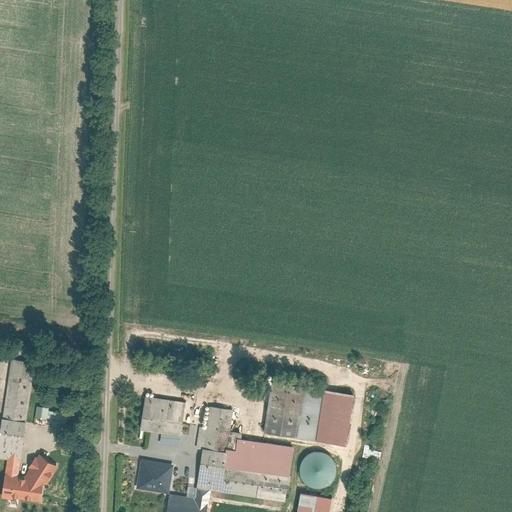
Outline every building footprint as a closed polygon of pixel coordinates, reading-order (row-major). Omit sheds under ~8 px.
[(0,428),(0,458),(7,459),(1,500),(41,505),(43,489),(57,469),(39,456),(24,477),(19,476),(35,365),(10,361),(0,428)] [(352,399),(270,386),(262,436),(345,449),(352,399)] [(185,406),(144,399),(139,432),(160,436),(159,444),(178,447),(185,406)] [(47,410),(36,409),(34,421),(44,422),(43,427),(66,430),(68,417),(46,414),(47,410)] [(235,412),(209,409),(203,450),(228,454),(240,456),(243,436),(232,435),(235,412)] [(379,461),(381,451),(369,448),(370,445),(365,443),(362,457),(379,461)] [(292,450),(261,446),(257,475),(288,480),(292,450)] [(288,480),(257,475),(226,470),(228,454),(203,450),(197,490),(209,492),(284,503),(288,480)] [(302,485),(332,483),(330,450),(300,451),(302,485)] [(172,467),(139,462),(134,493),(166,498),(172,467)] [(206,511),(209,492),(197,490),(194,505),(169,501),(167,511),(206,511)] [(329,511),(331,501),(298,497),(295,511),(329,511)]
